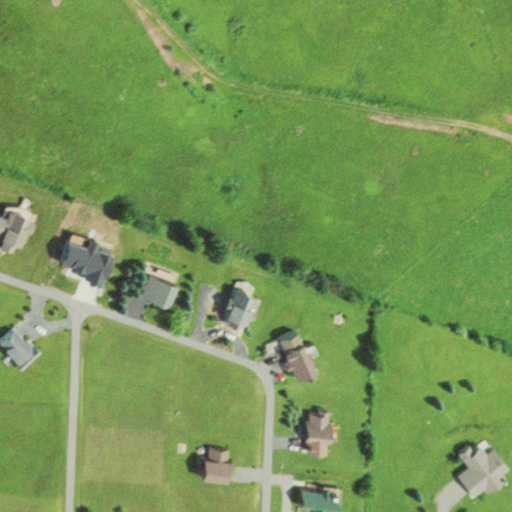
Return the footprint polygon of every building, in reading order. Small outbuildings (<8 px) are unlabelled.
[(0,252),(17,253),(17,228),(30,228),(30,209),(1,209),(1,222),(0,222),(0,252)] [(169,284),(145,273),(135,295),(159,306),(169,284)] [(216,320),(237,328),(240,319),(248,322),(256,299),(228,289),(216,320)] [(0,354),(10,354),(10,364),(37,364),(37,344),(20,344),(20,330),(0,329),(0,354)] [(287,376),(307,369),(296,338),(276,346),(287,376)] [(322,439),(322,410),(300,410),(300,439),(322,439)] [(490,447),(483,452),(477,443),(468,449),(466,446),(456,452),(466,467),(454,475),(469,497),(507,472),(490,447)] [(193,448),(193,476),(225,476),(225,448),(193,448)]
